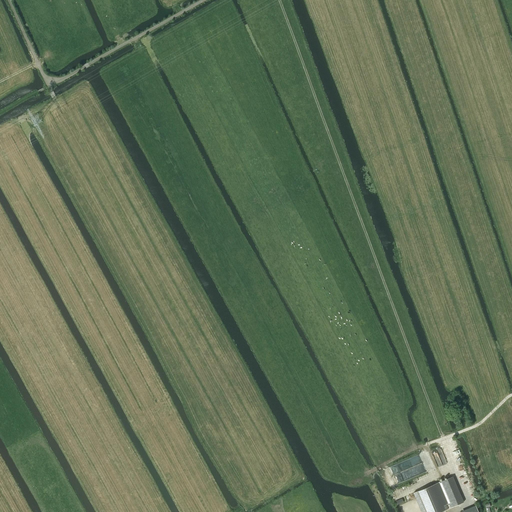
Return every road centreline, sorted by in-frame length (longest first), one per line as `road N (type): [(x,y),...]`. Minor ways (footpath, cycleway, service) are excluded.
road 1 (track): [(279,0),(442,439)]
road 2 (unclassified): [(35,59),(49,86),(201,0)]
